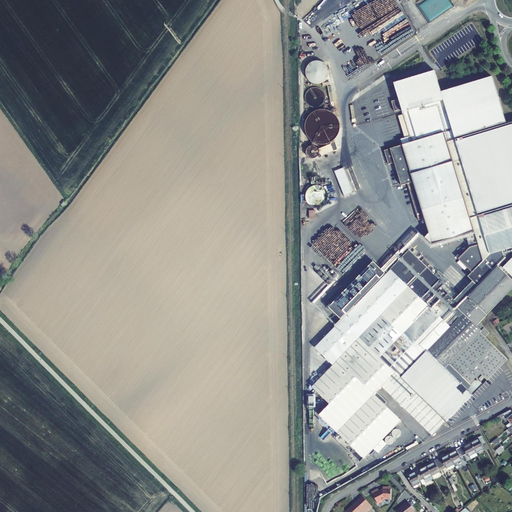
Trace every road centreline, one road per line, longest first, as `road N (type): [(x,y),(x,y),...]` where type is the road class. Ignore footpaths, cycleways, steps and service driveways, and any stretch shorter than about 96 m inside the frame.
road 1 (unclassified): [(0,319),(192,511)]
road 2 (residential): [(511,402),(337,497),(326,511)]
